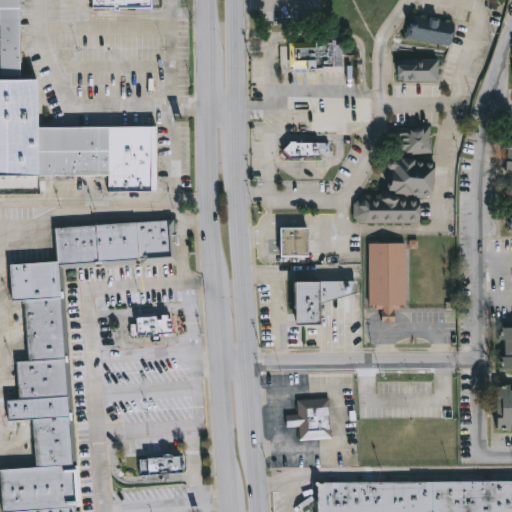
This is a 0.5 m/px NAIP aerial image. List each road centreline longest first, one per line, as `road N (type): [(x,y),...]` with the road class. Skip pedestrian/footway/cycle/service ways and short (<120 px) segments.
road 1 (secondary): [(253,359),(244,169)]
road 2 (secondary): [(213,105),(222,288)]
road 3 (secondary): [(225,356),(234,505)]
